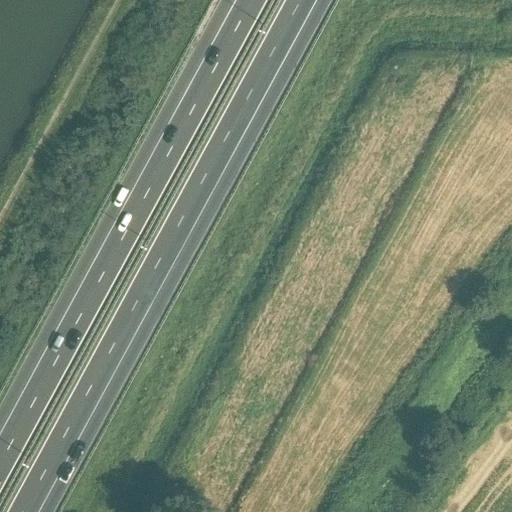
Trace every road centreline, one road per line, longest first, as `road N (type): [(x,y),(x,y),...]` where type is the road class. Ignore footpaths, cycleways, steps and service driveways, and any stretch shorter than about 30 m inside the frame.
road 1 (motorway): [(31,511),(308,0)]
road 2 (motorway): [(244,0),(0,451)]
